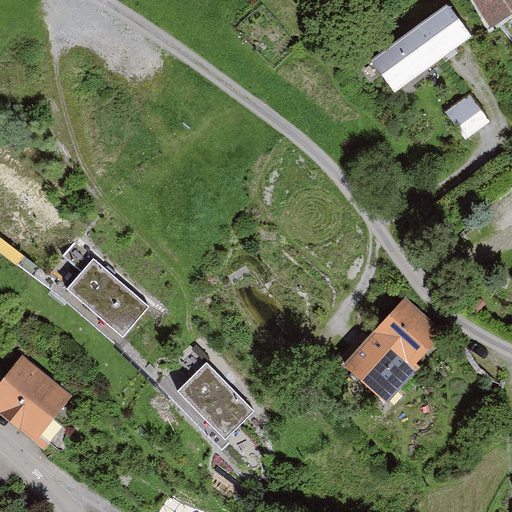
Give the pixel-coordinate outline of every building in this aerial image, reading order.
[(449,0),(448,0),(371,57),(396,90),(473,32),(449,0)] [(511,0),(473,0),(490,29),(511,16),(511,0)] [(469,98),(445,115),(464,142),(488,125),(469,98)] [(76,282),(83,267),(65,258),(58,273),(76,282)] [(110,262),(82,296),(139,341),(166,306),(110,262)] [(407,294),(348,359),(379,387),(438,322),(407,294)] [(19,351),(0,373),(0,405),(35,435),(70,393),(19,351)] [(223,361),(190,397),(238,441),(271,405),(223,361)]
